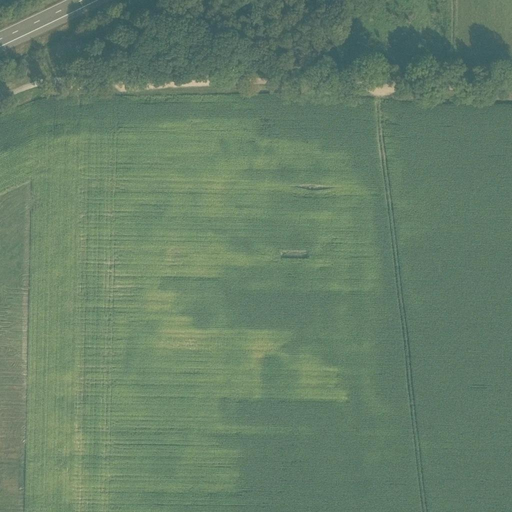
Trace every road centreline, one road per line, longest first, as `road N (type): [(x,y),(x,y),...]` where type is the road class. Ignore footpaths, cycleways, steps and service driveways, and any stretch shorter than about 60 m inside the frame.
road 1 (track): [(511,86),(68,79)]
road 2 (track): [(248,81),(227,63),(147,29),(111,26),(85,34),(69,55),(68,79)]
